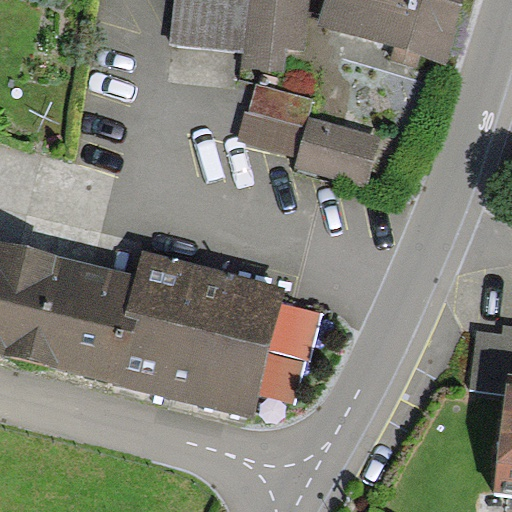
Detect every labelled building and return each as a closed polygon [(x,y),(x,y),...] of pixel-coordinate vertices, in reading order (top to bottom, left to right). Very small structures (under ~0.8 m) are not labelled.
[(309,0),(179,0),(174,44),(251,52),(249,73),(277,76),(280,49),(304,51),(309,0)] [(451,70),(471,0),(333,0),(323,34),(347,41),(343,56),(433,83),(438,66),(451,70)] [(314,102),(259,88),(245,144),(299,158),(310,118),(314,102)] [(299,158),(297,170),(368,188),(382,137),(310,118),(299,158)] [(0,364),(128,398),(256,428),(286,291),(146,255),(135,289),(0,257),(0,364)] [(511,404),(508,404),(498,498),(511,499),(511,404)]
